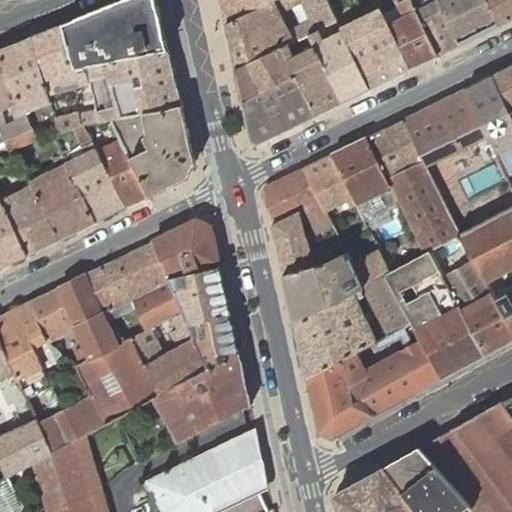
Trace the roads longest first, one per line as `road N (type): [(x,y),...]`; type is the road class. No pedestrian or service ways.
road 1 (residential): [(232,184),(511,47)]
road 2 (tertiary): [(298,474),(232,184)]
road 3 (residential): [(0,297),(232,184)]
road 4 (residential): [(511,367),(331,467),(298,474)]
road 5 (tertiary): [(232,184),(189,0)]
